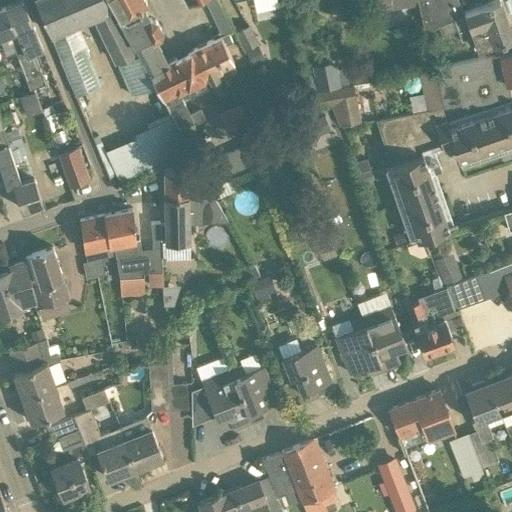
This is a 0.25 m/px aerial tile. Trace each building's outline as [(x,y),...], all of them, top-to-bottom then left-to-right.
[(15,48),(31,92),(35,91),(42,110),(46,121),(49,129),(60,125),(57,117),(47,89),(51,88),(45,73),(42,74),(33,52),(43,48),(22,0),(21,0),(7,7),(20,43),(14,46),(15,48)] [(107,0),(35,0),(49,32),(91,14),(92,18),(93,17),(110,50),(112,49),(131,95),(154,84),(112,5),(110,5),(107,0)] [(187,85),(190,84),(221,68),(221,67),(233,61),(225,44),(232,40),(227,32),(232,30),(218,0),(204,0),(207,5),(206,5),(220,36),(166,62),(154,37),(159,35),(161,29),(155,19),(150,17),(149,18),(141,3),(146,1),(145,0),(109,0),(112,5),(154,84),(178,127),(193,120),(177,90),(183,87),(183,88),(188,86),(187,85)] [(374,0),(376,7),(390,6),(390,9),(419,5),(417,0),(374,0)] [(424,29),(437,25),(464,15),(463,11),(457,0),(417,0),(419,5),(424,29)] [(464,15),(437,25),(442,35),(442,36),(458,30),(461,38),(471,34),(477,51),(492,45),(495,55),(511,50),(511,35),(499,0),(495,0),(463,11),(464,15)] [(20,43),(7,7),(0,10),(0,39),(5,51),(15,48),(14,46),(20,43)] [(249,25),(236,31),(244,49),(257,43),(249,25)] [(437,25),(424,29),(428,40),(442,35),(437,25)] [(53,43),(75,95),(100,85),(85,46),(73,51),(67,37),(53,43)] [(265,59),(258,45),(247,51),(254,65),(265,59)] [(511,50),(495,55),(433,68),(441,106),(461,103),(462,106),(510,96),(511,95),(511,50)] [(345,66),(337,68),(336,61),(312,65),(314,73),(305,74),(309,92),(349,84),(345,66)] [(234,64),(225,68),(229,76),(238,71),(234,64)] [(423,92),(426,109),(441,106),(433,68),(419,71),(423,92)] [(301,82),(287,84),(290,100),(304,96),(303,93),(301,82)] [(349,84),(309,92),(303,93),(304,96),(307,110),(331,105),(339,126),(361,122),(353,83),(349,84)] [(423,92),(409,95),(412,111),(426,109),(423,92)] [(511,97),(446,120),(441,106),(426,109),(412,111),(375,119),(416,239),(448,228),(423,154),(443,146),(443,144),(452,141),(458,158),(511,139),(511,97)] [(277,115),(275,109),(274,107),(273,103),(251,106),(240,107),(245,119),(253,118),(277,115)] [(245,119),(240,107),(238,104),(220,113),(227,128),(245,119)] [(252,141),(196,166),(208,187),(257,165),(296,148),(283,115),(267,118),(270,127),(265,139),(256,143),(252,141)] [(309,120),(297,124),(304,141),(316,136),(309,120)] [(20,179),(8,142),(0,144),(0,174),(2,173),(6,184),(13,182),(22,208),(42,201),(33,174),(20,179)] [(90,178),(78,144),(58,151),(70,185),(90,178)] [(189,166),(196,166),(189,152),(151,167),(152,172),(159,169),(164,169),(164,195),(190,195),(189,166)] [(357,161),(361,172),(372,168),(368,157),(357,161)] [(375,177),(372,168),(361,172),(365,181),(375,177)] [(217,197),(214,190),(190,195),(190,196),(188,196),(189,222),(228,220),(219,201),(217,197)] [(189,222),(188,196),(190,196),(190,195),(164,195),(165,240),(161,240),(162,255),(166,255),(168,257),(187,257),(189,254),(189,241),(190,241),(189,222)] [(140,248),(139,238),(135,238),(132,207),(105,213),(110,244),(114,243),(115,254),(119,277),(143,276),(143,271),(140,248)] [(511,207),(503,211),(508,228),(511,227),(511,207)] [(110,244),(105,213),(79,219),(84,249),(86,261),(94,259),(115,254),(114,243),(110,244)] [(162,255),(161,240),(160,221),(151,221),(153,247),(140,248),(143,271),(162,270),(162,255)] [(406,241),(403,232),(395,234),(398,244),(406,241)] [(329,235),(316,239),(322,258),(335,254),(329,235)] [(33,285),(37,301),(42,318),(70,311),(68,302),(63,277),(53,246),(31,254),(31,255),(25,257),(26,259),(33,285)] [(444,286),(446,285),(463,278),(452,252),(434,259),(444,286)] [(0,314),(25,306),(24,305),(37,301),(33,285),(26,259),(9,265),(11,270),(0,273),(0,314)] [(511,259),(488,269),(474,274),(463,278),(446,285),(454,306),(458,305),(508,288),(511,297),(511,259)] [(245,281),(260,275),(253,261),(243,266),(241,272),(245,281)] [(444,286),(443,286),(438,274),(432,276),(432,284),(435,290),(418,297),(418,298),(406,303),(424,352),(454,341),(449,329),(464,323),(458,305),(454,306),(446,285),(444,286)] [(269,275),(251,283),(258,298),(276,291),(269,275)] [(383,368),(400,362),(396,350),(407,346),(390,305),(385,291),(357,302),(362,316),(383,368)] [(201,321),(210,318),(207,310),(198,314),(201,321)] [(383,368),(362,316),(350,321),(353,329),(335,336),(350,372),(367,366),(370,374),(383,368)] [(29,332),(33,342),(46,338),(43,327),(29,332)] [(46,338),(33,342),(9,350),(17,370),(13,372),(21,396),(55,384),(48,364),(46,357),(49,356),(46,338)] [(331,380),(316,343),(282,357),(291,379),(296,377),(305,399),(318,394),(315,386),(331,380)] [(56,344),(48,346),(49,356),(58,353),(56,344)] [(168,377),(167,377),(166,363),(148,364),(151,409),(170,408),(169,382),(168,377)] [(278,401),(263,364),(245,371),(242,364),(230,368),(251,421),(264,416),(260,408),(278,401)] [(251,421),(230,368),(202,380),(218,420),(229,416),(233,428),(251,421)] [(117,384),(120,383),(127,383),(126,369),(119,369),(120,381),(117,381),(117,384)] [(511,374),(511,371),(503,374),(502,372),(491,376),(491,379),(488,380),(500,411),(511,406),(511,374)] [(500,411),(488,380),(484,382),(483,379),(471,384),(472,386),(464,389),(471,407),(468,408),(476,428),(469,431),(469,432),(482,466),(498,460),(493,446),(494,446),(490,437),(493,436),(486,416),(500,411)] [(186,381),(169,382),(170,408),(188,407),(186,381)] [(30,421),(64,409),(55,384),(21,396),(30,421)] [(81,396),(86,408),(90,407),(109,399),(104,386),(81,396)] [(388,407),(407,455),(414,452),(405,431),(422,425),(427,438),(454,427),(438,388),(388,407)] [(78,427),(88,453),(97,450),(108,478),(136,467),(120,425),(108,429),(100,432),(90,407),(86,408),(73,414),(73,415),(78,427)] [(146,414),(130,420),(120,425),(136,467),(163,456),(146,414)] [(57,436),(67,460),(51,466),(63,496),(89,485),(78,457),(88,453),(78,427),(73,415),(48,426),(52,438),(57,436)] [(483,469),(482,466),(469,432),(448,440),(463,478),(483,469)] [(336,501),(312,438),(262,457),(277,495),(286,491),(291,503),(301,499),(305,511),(327,511),(325,505),(334,501),(336,501)] [(271,511),(258,478),(257,478),(198,501),(201,511),(230,511),(249,505),(251,511),(271,511)] [(0,511),(8,511),(0,491),(0,511)] [(334,501),(325,505),(327,511),(330,511),(337,509),(334,501)]
